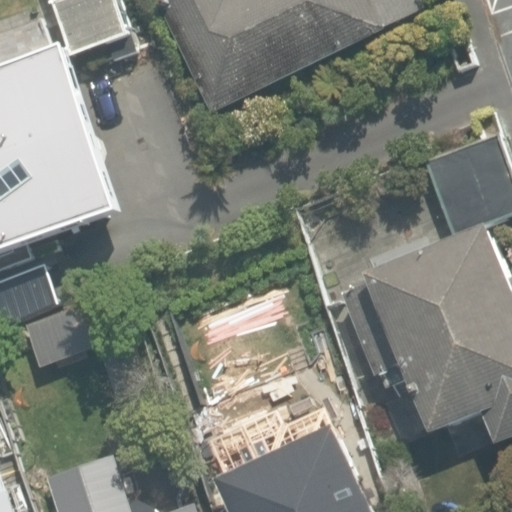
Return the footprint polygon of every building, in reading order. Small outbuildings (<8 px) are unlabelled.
[(59,0),(80,59),(139,39),(125,0),(59,0)] [(157,0),(217,117),(433,9),(428,0),(157,0)] [(0,260),(132,215),(76,50),(0,76),(0,260)] [(429,154),(463,241),(511,221),(511,164),(497,127),(429,154)] [(493,420),(504,449),(511,445),(511,259),(499,228),(377,277),(382,288),(350,300),(382,379),(388,377),(394,390),(419,380),(443,440),(493,420)] [(0,318),(58,300),(48,268),(0,284),(0,318)] [(385,511),(351,429),(228,481),(241,511),(385,511)] [(203,511),(202,508),(192,511),(161,511),(162,511),(154,506),(147,502),(137,506),(119,458),(33,489),(41,511),(203,511)] [(0,511),(22,511),(6,465),(0,467),(0,511)]
